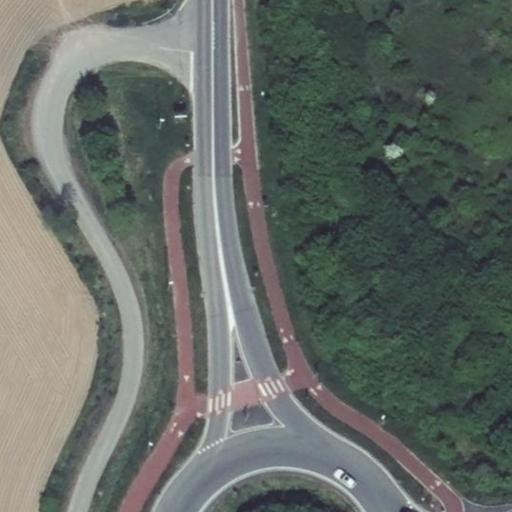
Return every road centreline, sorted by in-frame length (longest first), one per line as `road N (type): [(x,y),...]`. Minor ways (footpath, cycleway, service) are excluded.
road 1 (secondary): [(213,192),(221,411),(182,502)]
road 2 (secondary): [(337,460),(264,380),(232,285),(213,192)]
road 3 (secondary): [(211,0),(213,192)]
road 4 (secondary): [(337,460),(299,448),(245,453),(209,472),(182,502)]
